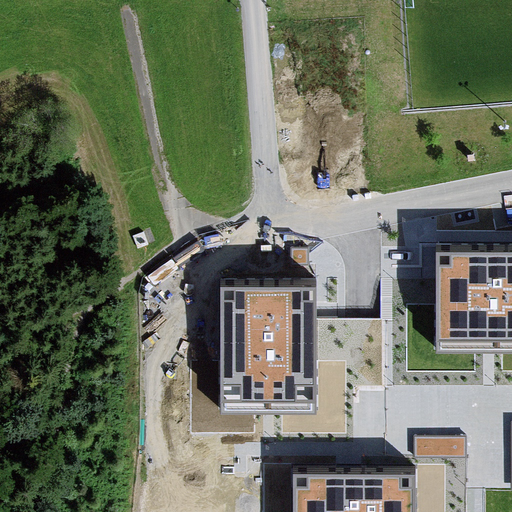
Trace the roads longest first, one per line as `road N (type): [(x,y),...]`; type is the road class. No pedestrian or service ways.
road 1 (track): [(511,178),(189,234),(0,331)]
road 2 (unknown): [(268,222),(281,358),(291,391),(314,413),(340,419),(511,387)]
road 3 (track): [(189,234),(166,182),(128,9)]
road 4 (track): [(19,511),(58,420),(80,294)]
